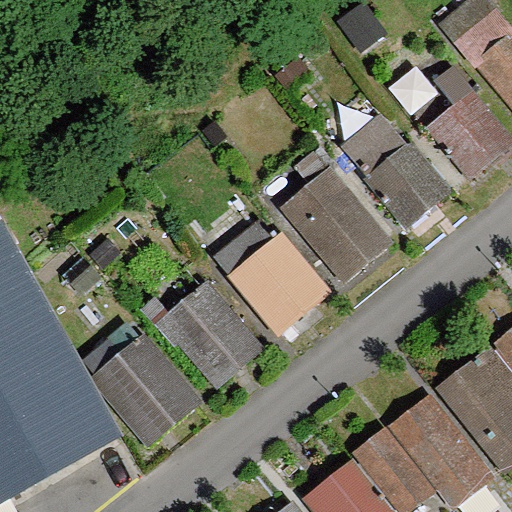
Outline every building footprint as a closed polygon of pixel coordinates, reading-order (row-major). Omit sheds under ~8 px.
[(511,28),(489,0),(473,0),(440,28),(472,68),(475,66),(511,112),(511,28)] [(511,147),(511,143),(460,77),(446,88),(458,105),(426,129),(467,183),(511,147)] [(405,147),(381,118),(340,151),(404,228),(449,191),(409,144),(405,147)] [(391,245),(318,158),(304,169),(316,183),(284,209),(345,283),(391,245)] [(0,510),(121,442),(0,225),(0,510)] [(274,241),(260,225),(214,262),(275,337),(329,294),(281,235),(274,241)] [(215,389),(261,351),(207,285),(167,318),(153,302),(140,313),(164,343),(172,337),(215,389)] [(511,332),(494,347),(511,368),(511,332)] [(112,366),(94,380),(146,445),(197,404),(153,350),(120,377),(112,366)] [(511,381),(486,350),(435,392),(504,476),(511,469),(511,381)] [(429,398),(390,427),(452,509),(491,480),(429,398)] [(347,458),(351,463),(389,511),(410,511),(433,495),(382,430),(347,458)] [(389,511),(351,463),(303,500),(311,511),(389,511)]
